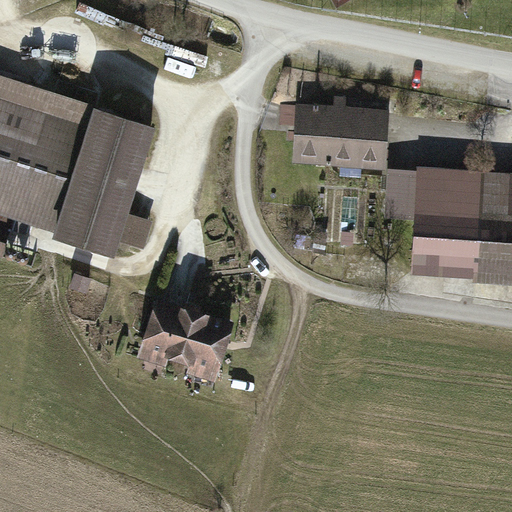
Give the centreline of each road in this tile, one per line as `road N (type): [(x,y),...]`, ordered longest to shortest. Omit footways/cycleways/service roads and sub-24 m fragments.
road 1 (residential): [(273,17),(246,98),(248,194),(266,248),(311,286),(511,322)]
road 2 (residential): [(273,17),(511,66)]
road 3 (track): [(235,511),(311,286)]
road 4 (track): [(187,280),(192,237),(180,199),(206,105)]
